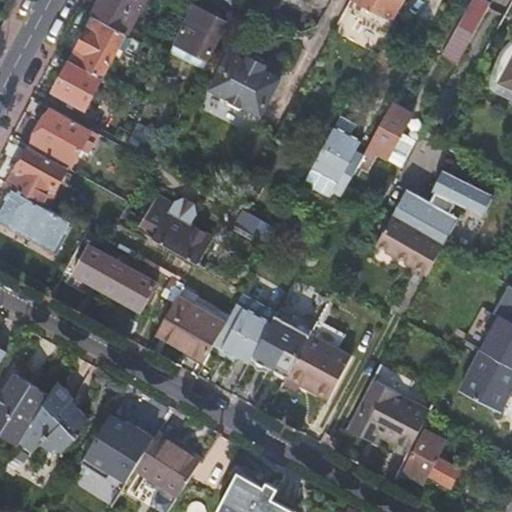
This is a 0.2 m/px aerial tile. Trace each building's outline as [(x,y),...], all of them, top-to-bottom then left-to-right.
[(126,34),(145,0),(101,0),(93,17),(95,18),(126,34)] [(403,0),(349,0),(345,9),(386,32),(403,0)] [(475,33),(491,3),(484,0),(472,0),(460,24),(458,26),(473,35),(475,33)] [(222,26),(192,9),(190,12),(173,48),(205,65),(207,62),(211,54),(208,53),(222,26)] [(137,58),(145,45),(126,34),(95,18),(71,62),(102,78),(118,48),(137,58)] [(511,45),(511,46),(509,50),(506,55),(504,60),(502,64),(500,68),(499,73),(499,77),(499,80),(499,83),(501,86),(511,91),(511,45)] [(205,65),(173,48),(168,57),(200,74),(205,65)] [(225,99),(227,104),(237,110),(262,65),(247,58),(245,62),(228,53),(209,90),(225,99)] [(85,108),(102,78),(71,62),(55,92),(85,108)] [(262,65),(237,110),(239,110),(244,109),(260,117),(280,80),(263,71),(265,67),(262,65)] [(413,113),(393,102),(364,154),(374,159),(377,155),(387,160),(401,167),(416,141),(401,133),(413,113)] [(91,151),(100,135),(52,109),(33,144),(72,166),(82,148),(88,152),(91,151)] [(333,127),(348,135),(356,125),(339,116),(333,127)] [(148,131),(137,123),(126,145),(135,150),(148,131)] [(348,135),(333,127),(312,165),(339,180),(334,191),(341,195),(363,156),(355,152),(360,142),(348,135)] [(45,208),(67,168),(28,146),(6,186),(10,188),(45,208)] [(339,180),(312,165),(306,176),(334,191),(339,180)] [(407,190),(392,217),(415,230),(443,246),(459,218),(446,211),(451,201),(455,204),(463,208),(482,217),(493,195),(443,170),(432,192),(435,193),(430,202),(407,190)] [(0,222),(55,253),(72,223),(45,208),(10,188),(0,206),(0,222)] [(174,202),(172,205),(157,196),(140,226),(155,235),(152,239),(198,266),(213,239),(192,226),(197,215),(195,204),(185,198),(174,202)] [(277,230),(244,212),(233,231),(254,241),(256,237),(269,244),(277,230)] [(377,246),(429,276),(444,247),(443,246),(415,230),(392,217),(377,246)] [(87,246),(76,265),(124,291),(120,298),(144,311),(158,286),(87,246)] [(124,291),(76,265),(72,271),(120,298),(124,291)] [(183,285),(173,279),(167,289),(178,295),(183,285)] [(483,349),(511,365),(511,285),(510,285),(495,313),(498,314),(501,316),(492,332),(483,349)] [(276,314),(241,295),(235,306),(270,325),(272,320),(276,314)] [(224,325),(177,297),(157,332),(205,360),(213,345),(224,325)] [(270,325),(235,306),(224,325),(213,345),(248,364),(270,325)] [(297,322),(277,312),(276,314),(272,320),(289,329),(290,329),(291,329),(292,329),(293,329),(293,328),(297,322)] [(501,316),(498,314),(489,330),(492,332),(501,316)] [(312,330),(297,322),(293,328),(293,329),(292,329),(291,329),(290,329),(289,329),(272,320),(270,325),(248,364),(266,373),(268,369),(285,379),(286,378),(288,374),(310,335),(312,330)] [(310,335),(288,374),(300,382),(298,385),(327,400),(343,371),(329,363),(336,349),(310,335)] [(498,410),(511,384),(511,365),(483,349),(461,389),(498,410)] [(300,382),(288,374),(286,378),(285,379),(281,386),(288,389),(287,392),(293,395),(296,394),(298,391),(295,390),(298,385),(300,382)] [(0,436),(18,448),(20,444),(50,396),(15,375),(4,392),(3,391),(0,395),(0,436)] [(380,435),(409,450),(428,414),(399,398),(400,396),(373,381),(347,429),(360,436),(375,445),(380,435)] [(50,396),(20,444),(32,451),(47,437),(61,453),(75,439),(72,435),(88,420),(69,401),(72,399),(58,383),(50,396)] [(133,471),(153,439),(126,422),(124,425),(110,416),(80,464),(106,480),(110,474),(125,484),(133,471)] [(445,442),(433,435),(424,431),(403,471),(424,482),(429,474),(451,485),(460,469),(437,457),(445,442)] [(133,471),(176,498),(200,461),(157,434),(153,439),(133,471)] [(216,511),(219,511),(242,477),(237,475),(216,511)] [(219,511),(251,511),(267,485),(266,485),(265,485),(255,480),(253,483),(242,477),(219,511)] [(267,485),(251,511),(291,511),(272,501),(277,491),(267,485)]
